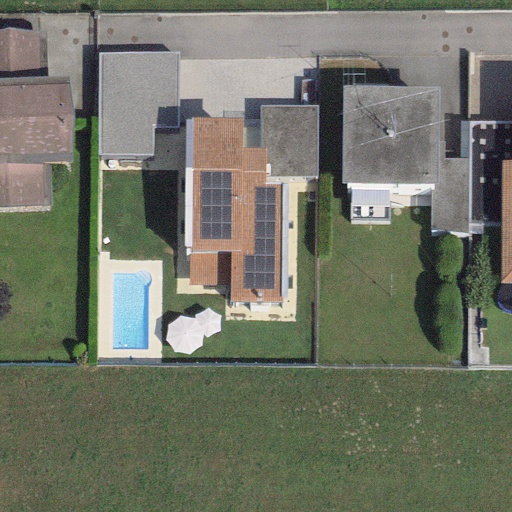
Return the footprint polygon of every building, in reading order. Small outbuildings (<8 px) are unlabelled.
[(0,81),(37,79),(35,30),(0,31),(0,81)] [(176,54),(96,54),(96,155),(151,156),(150,128),(175,128),(176,54)] [(511,76),(511,77),(511,124),(511,161),(499,162),(499,225),(498,283),(511,283),(511,76)] [(0,207),(43,206),(41,163),(69,162),(65,84),(0,86),(0,207)] [(437,88),(341,86),(339,183),(428,184),(435,184),(436,142),(437,88)] [(263,176),(313,178),(314,107),(258,107),(259,149),(262,149),(263,176)] [(240,119),(189,119),(190,255),(186,254),(186,286),(228,287),(228,303),(278,303),(278,185),(263,184),(263,176),(262,149),(259,149),(240,148),(240,119)] [(465,226),(499,225),(499,162),(511,161),(511,124),(466,122),(465,159),(465,226)] [(428,184),(428,232),(465,234),(465,226),(465,159),(442,159),(442,142),(436,142),(435,184),(428,184)]
